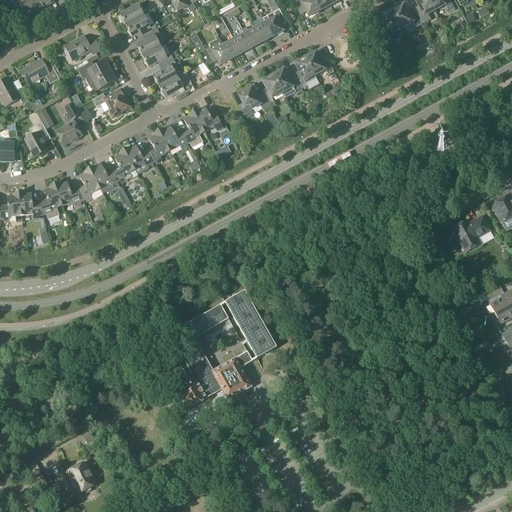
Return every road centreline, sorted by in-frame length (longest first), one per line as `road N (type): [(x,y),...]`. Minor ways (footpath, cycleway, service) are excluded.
road 1 (primary): [(511,43),(104,264),(0,289)]
road 2 (primary): [(0,306),(44,304),(112,284),(511,69)]
road 3 (residential): [(156,120),(377,0)]
road 4 (residential): [(0,180),(59,167),(156,120)]
road 5 (residential): [(156,120),(97,14)]
